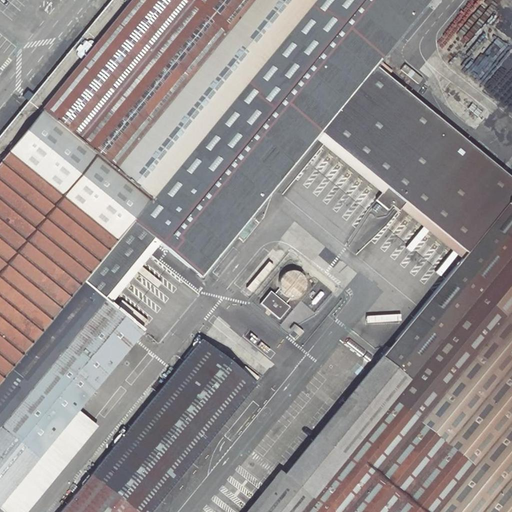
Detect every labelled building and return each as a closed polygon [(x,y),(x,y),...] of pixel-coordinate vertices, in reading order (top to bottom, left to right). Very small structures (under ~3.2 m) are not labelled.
[(147,201),(313,0),(111,0),(27,102),(147,201)] [(427,0),(313,0),(147,201),(132,220),(152,237),(201,276),(320,130),(378,60),(427,0)] [(392,71),(378,60),(320,130),(388,186),(377,199),(388,208),(392,203),(399,208),(406,200),(469,252),(511,197),(511,177),(388,76),(392,71)] [(401,69),(418,84),(422,79),(405,65),(401,69)] [(27,102),(0,135),(0,146),(115,240),(132,220),(147,201),(27,102)] [(115,240),(0,146),(0,379),(82,279),(115,240)] [(511,197),(469,252),(254,511),(511,511),(511,176),(511,177),(511,197)] [(152,237),(132,220),(115,240),(82,279),(103,297),(152,237)] [(296,297),(299,295),(301,293),(304,289),(305,284),(304,280),(301,276),(297,273),(293,271),(290,271),(286,272),(282,275),(280,279),(279,282),(278,285),(279,288),(274,294),(270,291),(260,303),(279,319),(289,307),(285,304),(290,298),(293,298),(296,297)] [(103,297),(82,279),(0,379),(0,504),(77,411),(143,330),(103,297)] [(60,511),(150,511),(255,384),(201,340),(60,511)] [(0,508),(4,511),(25,511),(96,426),(77,411),(0,504),(0,508)]
